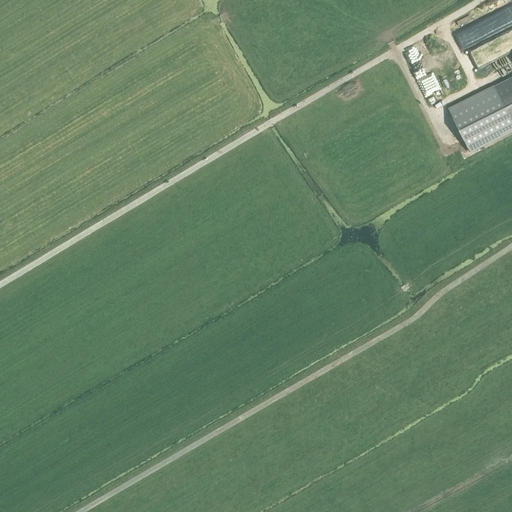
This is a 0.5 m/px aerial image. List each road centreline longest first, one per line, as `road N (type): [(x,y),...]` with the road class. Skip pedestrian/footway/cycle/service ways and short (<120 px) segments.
road 1 (track): [(0,286),(300,106),(502,0)]
road 2 (track): [(86,511),(415,316),(511,245)]
